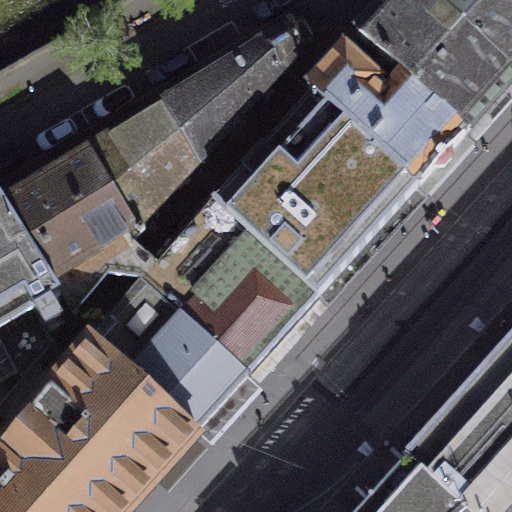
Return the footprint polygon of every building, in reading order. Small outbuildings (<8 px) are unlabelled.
[(390,0),(357,36),(402,77),(405,75),(468,134),(488,111),(493,106),(511,84),(511,71),(432,0),(390,0)] [(511,0),(432,0),(511,71),(511,0)] [(313,37),(300,21),(235,61),(176,99),(162,108),(197,163),(313,37)] [(308,92),(310,94),(417,190),(443,161),(468,134),(405,75),(402,77),(395,86),(383,99),(375,92),(382,83),(346,50),(308,92)] [(310,94),(209,201),(317,299),(417,190),(310,94)] [(197,163),(162,108),(127,129),(88,154),(138,238),(144,231),(140,227),(157,209),(156,207),(197,163)] [(138,238),(88,154),(45,179),(3,204),(72,315),(138,238)] [(72,315),(3,204),(0,199),(0,400),(50,341),(31,311),(47,301),(63,326),(72,315)] [(159,262),(142,281),(245,376),(281,338),(317,299),(209,201),(159,262)] [(142,281),(92,339),(195,434),(220,405),(245,376),(142,281)] [(0,511),(125,511),(133,503),(195,434),(92,339),(0,452),(0,495),(6,500),(0,505),(0,511)] [(462,511),(511,511),(511,343),(405,461),(462,511)] [(462,511),(405,461),(358,511),(462,511)]
